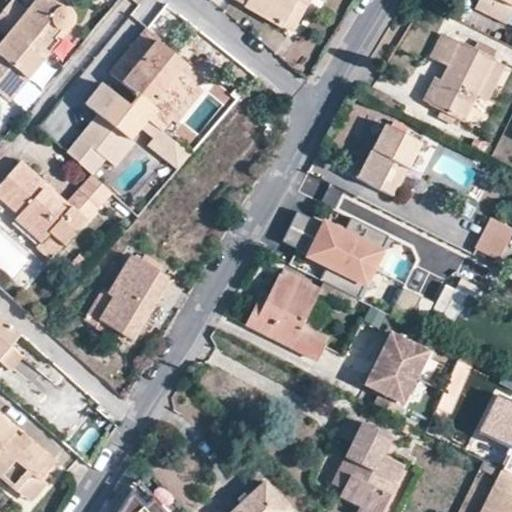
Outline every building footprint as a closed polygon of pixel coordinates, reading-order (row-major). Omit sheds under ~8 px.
[(0,44),(0,54),(27,78),(58,40),(52,35),(57,28),(67,28),(71,22),(72,16),(69,10),(61,7),(52,0),(35,0),(28,10),(9,33),(0,44)] [(0,25),(9,33),(28,10),(14,0),(9,0),(0,11),(0,25)] [(300,0),(307,4),(309,0),(236,0),(283,26),(297,0),(300,0)] [(292,30),(307,4),(300,0),(297,0),(283,26),(291,30),(292,30)] [(511,0),(480,0),(475,10),(505,25),(511,10),(511,0)] [(198,87),(199,87),(205,79),(145,28),(108,71),(137,96),(152,110),(145,117),(161,130),(171,119),(198,87)] [(479,84),(491,60),(441,35),(431,58),(449,67),(442,79),(430,104),(439,109),(436,116),(456,125),(460,118),(468,106),(479,84)] [(0,88),(11,98),(27,78),(0,54),(0,75),(0,76),(0,88)] [(504,66),(491,60),(479,84),(468,106),(460,118),(473,125),(504,66)] [(423,101),(430,104),(442,79),(441,79),(435,77),(423,100),(423,101)] [(101,81),(84,102),(97,112),(65,150),(90,174),(103,157),(109,162),(145,117),(152,110),(137,96),(129,105),(101,81)] [(27,110),(41,92),(28,82),(15,101),(27,110)] [(204,91),(199,87),(198,87),(171,119),(177,124),(204,91)] [(390,128),(404,134),(408,125),(395,119),(390,128)] [(357,179),(392,197),(420,142),(404,134),(390,128),(385,125),(357,179)] [(49,233),(64,245),(86,220),(69,203),(64,207),(39,185),(44,180),(21,160),(0,184),(0,196),(18,214),(15,218),(41,241),(49,233)] [(76,189),(97,208),(111,193),(96,179),(90,174),(76,189)] [(66,200),(44,180),(39,185),(64,207),(69,203),(66,200)] [(66,200),(69,203),(86,220),(97,208),(76,189),(66,200)] [(320,279),(358,299),(389,236),(351,217),(344,232),(313,217),(313,219),(297,211),(282,240),(298,247),(297,248),(327,264),(320,279)] [(475,250),(497,260),(511,229),(511,228),(491,218),(475,250)] [(50,260),(64,245),(49,233),(41,241),(35,248),(50,260)] [(101,319),(127,335),(133,338),(153,305),(150,304),(165,277),(129,256),(108,293),(107,294),(113,297),(101,319)] [(283,272),(271,295),(266,304),(258,301),(246,323),(317,359),(328,336),(302,324),(320,291),(283,272)] [(422,298),(404,289),(390,316),(408,325),(422,298)] [(107,294),(108,293),(101,290),(84,319),(122,343),(127,335),(101,319),(113,297),(107,294)] [(263,292),(258,301),(266,304),(271,295),(263,292)] [(434,303),(422,298),(408,325),(420,331),(434,303)] [(0,359),(2,357),(11,346),(22,334),(0,314),(0,359)] [(380,395),(373,409),(395,421),(435,343),(413,331),(406,345),(391,337),(364,387),(380,395)] [(20,354),(11,346),(2,357),(11,366),(12,366),(21,354),(20,354)] [(511,402),(495,395),(476,434),(511,450),(501,470),(511,474),(511,402)] [(38,478),(54,460),(0,413),(0,473),(16,487),(30,472),(38,478)] [(353,441),(346,456),(355,462),(343,486),(339,493),(358,503),(354,511),(381,511),(390,495),(387,493),(382,491),(387,479),(393,482),(402,464),(380,454),(389,436),(347,416),(340,433),(353,441)] [(332,481),(343,486),(355,462),(346,456),(332,481)] [(511,511),(511,474),(501,470),(481,511),(511,511)] [(169,511),(137,478),(115,511),(169,511)] [(387,493),(393,482),(387,479),(382,491),(387,493)] [(232,511),(289,511),(290,511),(265,483),(232,511)]
